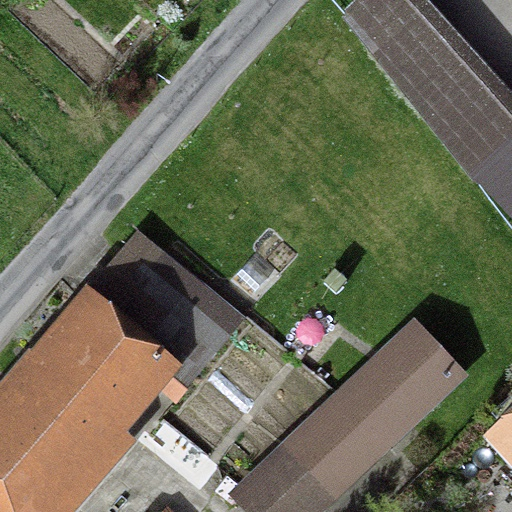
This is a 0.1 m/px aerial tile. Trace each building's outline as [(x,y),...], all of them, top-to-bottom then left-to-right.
[(511,109),(415,0),(377,0),(349,24),(474,177),(485,168),(511,195),(511,109)] [(0,387),(0,508),(4,511),(35,511),(156,374),(182,397),(221,354),(162,303),(133,335),(84,292),(0,387)] [(416,319),(281,444),(335,501),(469,376),(416,319)] [(511,438),(511,411),(499,423),(511,438)] [(235,511),(323,511),(335,501),(281,444),(223,498),(235,511)]
